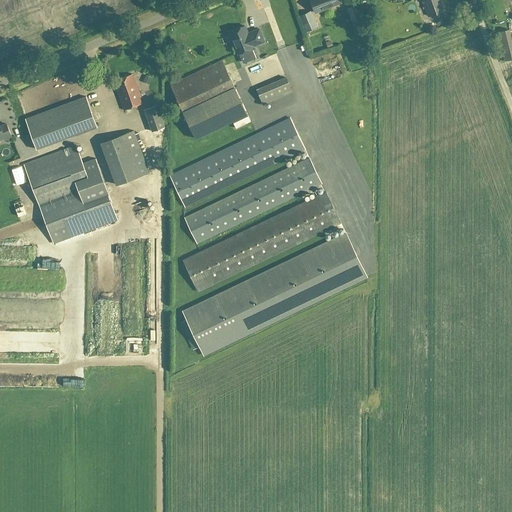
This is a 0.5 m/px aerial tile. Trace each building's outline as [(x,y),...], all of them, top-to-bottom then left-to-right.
[(309,0),(315,13),(335,5),(341,3),(339,0),(309,0)] [(421,0),(428,16),(445,10),(441,0),(421,0)] [(363,8),(361,3),(348,8),(353,21),(361,17),(359,10),(363,8)] [(315,21),(302,26),(305,33),(318,28),(315,21)] [(264,42),(258,29),(247,34),(244,26),(233,31),(229,33),(238,54),(253,48),(253,47),(264,42)] [(194,54),(205,49),(198,36),(187,42),(194,54)] [(170,85),(182,111),(234,86),(222,61),(170,85)] [(249,93),(255,91),(248,72),(243,73),(249,93)] [(114,81),(117,89),(116,89),(124,110),(143,103),(135,82),(135,83),(132,74),(114,81)] [(263,105),(291,93),(285,78),(256,90),(263,105)] [(234,87),(182,111),(195,139),(247,115),(234,87)] [(85,97),(24,120),(35,150),(96,128),(85,97)] [(156,105),(143,110),(151,132),(164,127),(156,105)] [(249,116),(235,122),(239,132),(253,126),(249,116)] [(290,119),(170,176),(184,206),(304,149),(290,119)] [(0,139),(4,138),(5,140),(11,137),(5,124),(0,126),(0,139)] [(133,131),(100,143),(116,185),(149,173),(133,131)] [(53,244),(93,229),(117,220),(111,202),(95,159),(82,164),(75,146),(24,165),(49,234),(53,244)] [(184,218),(196,243),(321,183),(309,158),(184,218)] [(325,193),(183,261),(198,291),(340,223),(325,193)] [(204,355),(366,277),(345,234),(183,312),(204,355)]
